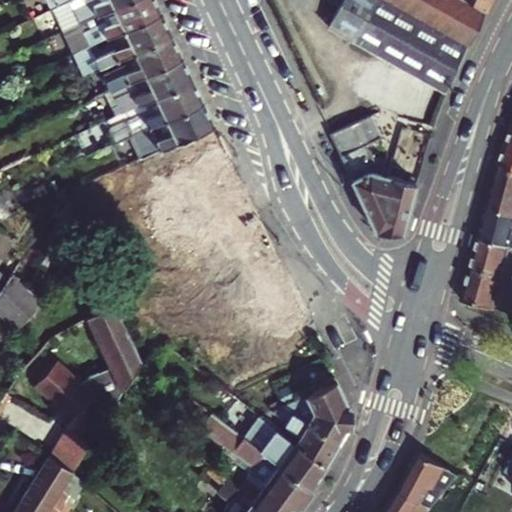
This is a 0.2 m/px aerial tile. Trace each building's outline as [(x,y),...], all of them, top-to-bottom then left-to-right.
[(62,29),(123,0),(65,0),(51,7),(62,29)] [(112,32),(162,8),(157,0),(123,0),(62,29),(72,51),(92,42),(112,32)] [(342,0),(327,28),(444,91),(468,42),(470,43),(489,1),(489,0),(342,0)] [(124,55),(173,32),(162,8),(112,32),(117,42),(97,51),(92,42),(72,51),(84,74),(124,55)] [(94,97),(184,55),(173,32),(124,55),(128,65),(104,76),(107,82),(91,90),(94,97)] [(145,100),(194,76),(184,55),(94,97),(105,118),(145,100)] [(155,122),(204,98),(194,76),(145,100),(149,108),(109,127),(116,140),(155,122)] [(167,145),(215,121),(204,98),(155,122),(158,130),(129,144),(137,159),(167,145)] [(403,231),(416,181),(372,169),(375,160),(367,143),(379,137),(369,115),(330,132),(377,230),(403,231)] [(215,121),(167,145),(186,188),(202,182),(200,176),(218,165),(224,180),(219,195),(233,199),(238,209),(254,203),(215,121)] [(511,131),(499,164),(511,168),(511,131)] [(511,168),(499,164),(488,205),(511,213),(511,168)] [(64,195),(63,193),(41,204),(47,220),(64,195)] [(47,220),(0,287),(0,310),(18,327),(45,297),(42,295),(83,235),(64,195),(47,220)] [(511,213),(488,205),(480,234),(511,245),(511,243),(511,213)] [(511,243),(511,245),(480,234),(471,265),(504,275),(504,274),(511,276),(511,243)] [(510,310),(511,304),(511,276),(504,274),(504,275),(471,265),(464,295),(510,310)] [(262,269),(236,280),(244,297),(270,286),(262,269)] [(291,280),(245,301),(263,340),(283,331),(287,340),(313,327),(291,280)] [(126,289),(112,296),(115,302),(118,307),(118,308),(132,301),(126,289)] [(142,357),(139,351),(118,308),(118,307),(115,302),(90,314),(113,362),(80,381),(78,380),(58,401),(75,417),(96,396),(107,405),(111,410),(142,361),(142,357)] [(39,383),(58,401),(78,380),(59,362),(39,383)] [(338,378),(287,402),(340,438),(348,425),(351,406),(338,378)] [(107,405),(96,396),(75,417),(68,426),(79,436),(107,405)] [(290,424),(285,431),(326,462),(340,438),(287,402),(271,410),(290,424)] [(251,500),(264,511),(293,511),(311,487),(247,439),(211,412),(200,426),(228,446),(254,465),(249,471),(246,476),(261,487),(251,500)] [(326,462),(285,431),(264,415),(247,439),(311,487),(326,462)] [(68,426),(49,454),(74,469),(89,445),(79,436),(68,426)] [(254,465),(228,446),(223,452),(249,471),(254,465)] [(429,511),(461,476),(441,462),(422,451),(412,467),(384,511),(429,511)] [(63,486),(74,469),(49,454),(12,511),(2,511),(0,510),(0,511),(46,511),(53,502),(58,494),(63,486)] [(232,505),(226,511),(264,511),(251,500),(237,487),(212,464),(207,471),(224,487),(219,493),(232,505)] [(237,487),(251,500),(261,487),(246,476),(237,487)] [(58,494),(66,501),(71,493),(63,486),(58,494)] [(79,501),(71,493),(66,501),(74,508),(79,501)] [(53,502),(61,510),(66,501),(58,494),(53,502)]
